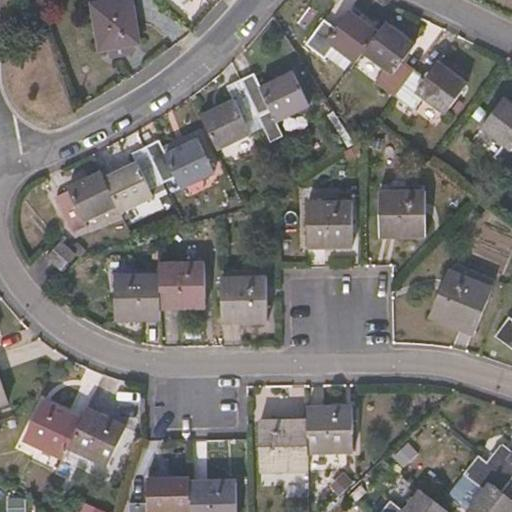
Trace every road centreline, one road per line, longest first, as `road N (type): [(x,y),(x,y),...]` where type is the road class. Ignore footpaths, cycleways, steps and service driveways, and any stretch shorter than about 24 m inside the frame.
road 1 (residential): [(0,229),(8,259),(49,318),(147,367),(387,364),(511,385)]
road 2 (residential): [(0,162),(68,147),(181,79),(258,0)]
